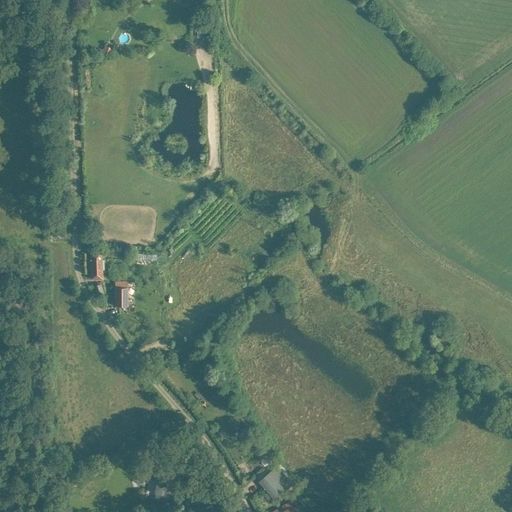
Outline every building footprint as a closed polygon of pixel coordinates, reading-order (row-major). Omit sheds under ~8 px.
[(211,18),(210,10),(199,11),(200,19),(211,18)] [(51,238),(59,238),(66,237),(65,227),(51,228),(51,238)] [(152,253),(132,251),(131,265),(151,266),(152,253)] [(102,278),(102,274),(106,274),(106,264),(101,263),(101,252),(90,252),(91,278),(102,278)] [(127,305),(127,282),(127,281),(125,281),(115,281),(115,305),(127,305)] [(100,284),(93,286),(96,297),(103,294),(100,284)] [(157,482),(155,493),(161,494),(164,485),(167,486),(167,483),(167,481),(179,475),(176,465),(162,467),(160,464),(153,458),(147,465),(155,473),(157,482)] [(267,474),(260,480),(275,498),(283,492),(292,484),(283,472),(277,466),(270,471),(267,474)] [(301,511),(294,499),(286,504),(288,506),(278,511),(301,511)] [(176,511),(178,506),(167,503),(164,511),(176,511)]
